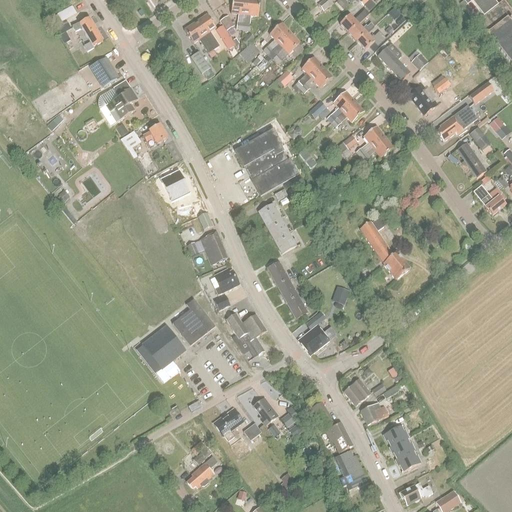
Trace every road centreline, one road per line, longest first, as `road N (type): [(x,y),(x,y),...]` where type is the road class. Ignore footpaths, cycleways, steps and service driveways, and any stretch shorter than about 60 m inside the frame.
road 1 (tertiary): [(296,356),(253,288),(185,142),(124,45)]
road 2 (residential): [(492,250),(385,101),(290,0)]
road 3 (residential): [(196,511),(145,443),(296,356)]
road 4 (unclassified): [(324,378),(492,250)]
road 5 (tertiary): [(396,511),(324,378)]
